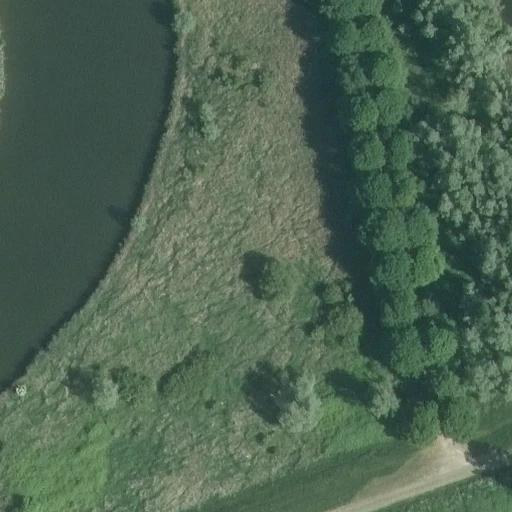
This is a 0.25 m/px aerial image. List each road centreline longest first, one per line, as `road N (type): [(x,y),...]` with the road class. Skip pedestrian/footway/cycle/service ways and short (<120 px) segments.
road 1 (track): [(350,0),(452,479)]
road 2 (track): [(350,511),(511,461)]
